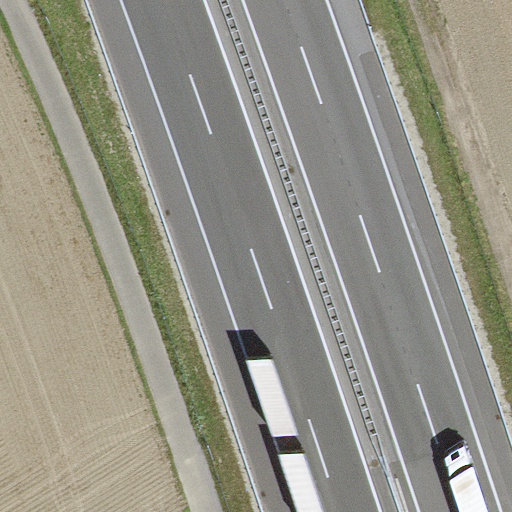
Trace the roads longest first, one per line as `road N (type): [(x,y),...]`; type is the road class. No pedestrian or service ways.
road 1 (track): [(206,511),(12,0)]
road 2 (motorway): [(459,511),(283,0)]
road 3 (motorway): [(162,0),(338,511)]
road 4 (track): [(420,0),(511,271)]
